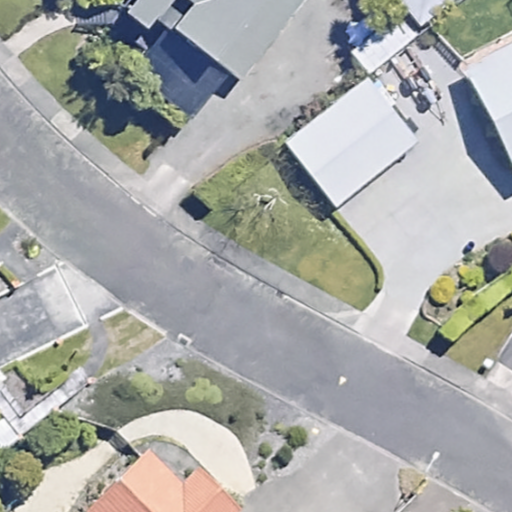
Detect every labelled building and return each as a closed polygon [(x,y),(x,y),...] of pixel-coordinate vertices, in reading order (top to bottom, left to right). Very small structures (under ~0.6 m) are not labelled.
[(127,0),(110,22),(157,60),(130,95),(179,134),(228,73),(238,81),(302,0),(127,0)] [(397,0),(417,24),(445,0),(397,0)] [(511,48),(464,74),(511,163),(511,48)] [(416,142),(364,76),(282,142),(334,208),(416,142)] [(183,484),(149,448),(82,511),(224,511),(190,477),(183,484)]
